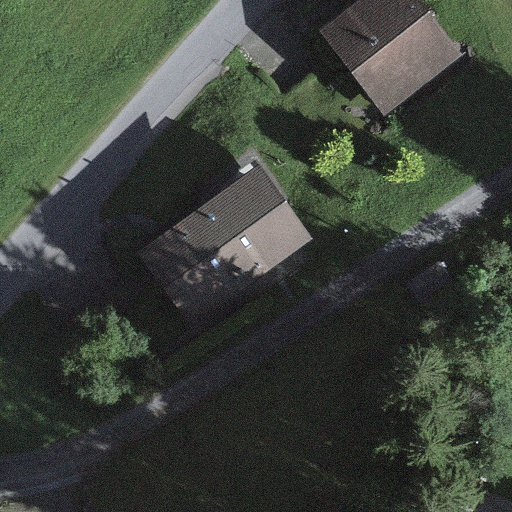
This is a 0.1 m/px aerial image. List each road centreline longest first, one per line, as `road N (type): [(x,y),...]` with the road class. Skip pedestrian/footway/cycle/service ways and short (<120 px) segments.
road 1 (residential): [(511,181),(155,414),(57,459),(0,470)]
road 2 (unclassified): [(0,287),(255,0)]
